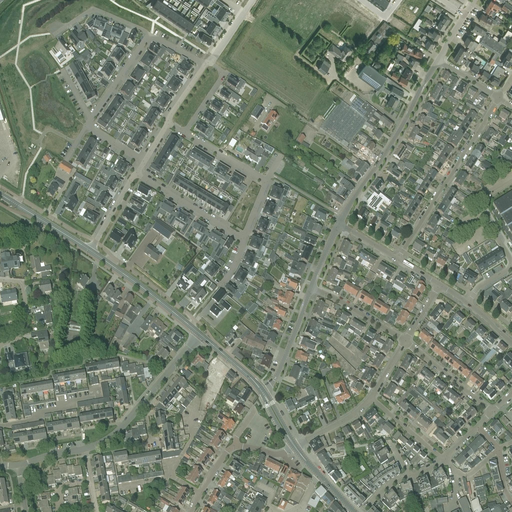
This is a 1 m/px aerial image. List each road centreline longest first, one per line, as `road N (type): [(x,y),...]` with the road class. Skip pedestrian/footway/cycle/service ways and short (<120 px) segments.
road 1 (residential): [(337,224),(437,60)]
road 2 (residential): [(397,259),(498,98)]
road 3 (residential): [(511,177),(476,205),(511,264),(467,304)]
road 4 (residential): [(184,133),(263,181),(243,238)]
road 5 (residential): [(190,327),(193,319),(94,242)]
road 6 (primary): [(190,327),(89,251)]
road 7 (residential): [(243,238),(136,175)]
road 8 (unknown): [(375,167),(274,99)]
